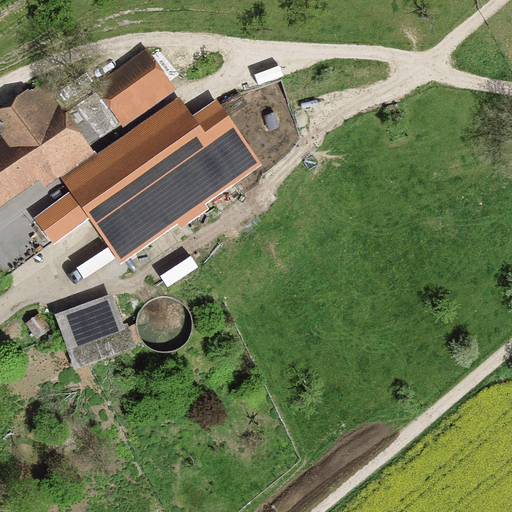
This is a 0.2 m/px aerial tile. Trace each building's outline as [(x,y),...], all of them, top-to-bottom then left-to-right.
[(143,58),(98,89),(117,116),(176,74),(159,50),(145,60),(143,58)] [(0,128),(9,142),(0,148),(0,201),(82,144),(39,86),(0,113),(0,128)] [(204,210),(197,200),(252,161),(224,120),(244,105),(236,94),(215,109),(213,106),(189,123),(176,105),(66,182),(117,256),(176,215),(183,225),(204,210)] [(394,104),(381,108),(385,122),(399,117),(394,104)] [(45,243),(24,216),(0,233),(0,268),(4,274),(45,243)] [(109,300),(56,320),(65,346),(118,327),(109,300)] [(37,318),(27,325),(34,336),(44,329),(37,318)]
